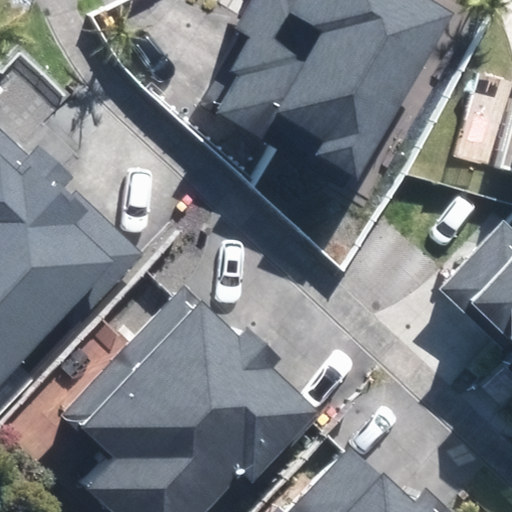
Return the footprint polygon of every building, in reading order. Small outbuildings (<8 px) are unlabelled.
[(325,190),(427,17),(399,0),(257,0),(249,15),(280,33),(233,113),(280,140),(270,158),(325,190)] [(511,92),(494,164),(511,168),(511,92)] [(3,156),(0,153),(0,369),(44,322),(58,334),(130,255),(12,147),(3,156)] [(488,218),(424,292),(463,328),(459,333),(511,382),(511,237),(491,220),(488,218)] [(205,324),(165,286),(38,422),(80,461),(53,490),(76,511),(197,511),(293,410),(245,365),(251,358),(209,319),(205,324)] [(416,511),(392,490),(379,504),(325,454),(272,511),(416,511)]
